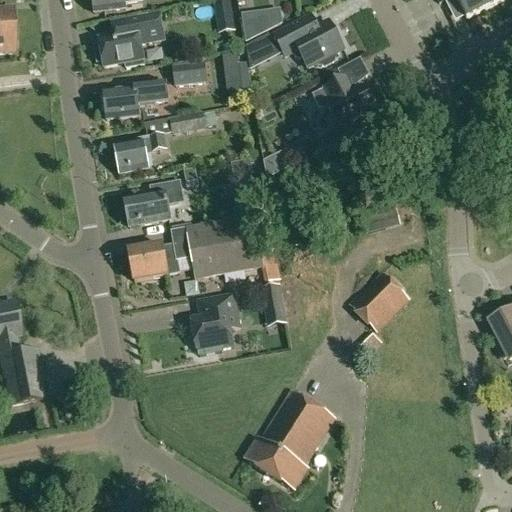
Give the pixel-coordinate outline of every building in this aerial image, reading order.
[(92,0),(94,16),(125,12),(124,6),(138,4),(137,0),(92,0)] [(452,0),(456,2),(466,22),(485,12),(478,0),(442,0),(444,3),(450,0),(452,0)] [(478,0),(485,12),(503,3),(502,0),(478,0)] [(0,10),(0,56),(14,56),(12,10),(0,10)] [(279,11),(241,17),(246,45),(281,26),(279,11)] [(164,43),(159,17),(111,26),(114,39),(99,42),(100,48),(94,49),(97,67),(103,66),(104,70),(126,66),(126,71),(144,68),(140,47),(164,43)] [(269,37),(245,49),(246,53),(248,72),(282,54),(283,57),(290,53),(294,61),(299,62),(302,60),(307,71),(319,64),(321,67),(325,69),(332,65),(334,60),(332,58),(343,52),(328,25),(314,33),(310,31),(305,22),(274,38),(275,40),(271,42),(269,37)] [(203,69),(173,72),(175,91),(205,88),(203,69)] [(341,82),(311,97),(318,110),(323,112),(326,110),(337,131),(334,132),(332,137),(337,146),(371,128),(367,119),(376,115),(374,113),(372,108),(373,104),(369,97),(366,96),(362,90),(357,92),(353,94),(345,80),(341,82)] [(138,120),(137,108),(167,105),(165,87),(129,91),(130,94),(103,97),(106,124),(138,120)] [(172,138),(205,132),(205,130),(216,129),(214,114),(202,116),(202,115),(169,121),(172,138)] [(145,157),(164,153),(162,139),(137,143),(137,146),(114,151),(119,178),(148,172),(145,157)] [(267,181),(282,173),(274,157),(264,163),(267,181)] [(170,224),(167,209),(185,205),(181,183),(150,189),(151,200),(124,205),(129,231),(157,226),(170,224)] [(260,216),(256,194),(236,197),(238,209),(233,210),(235,221),(260,216)] [(360,213),(366,237),(426,219),(421,197),(360,213)] [(252,219),(186,231),(192,260),(195,282),(261,271),(256,243),(252,219)] [(192,260),(186,231),(170,234),(172,247),(175,263),(176,263),(192,260)] [(278,285),(270,241),(256,243),(261,271),(264,288),(278,285)] [(179,276),(176,263),(175,263),(172,247),(129,255),(134,285),(168,279),(167,278),(179,276)] [(381,274),(347,307),(376,336),(409,303),(381,274)] [(265,320),(283,317),(284,316),(280,288),(260,292),(265,320)] [(239,331),(233,299),(197,305),(200,321),(191,323),(193,336),(191,339),(193,348),(196,350),(196,352),(198,352),(199,360),(223,356),(223,351),(232,349),(229,333),(239,331)] [(11,408),(43,402),(37,374),(39,373),(36,355),(19,359),(15,339),(19,338),(12,306),(0,308),(0,367),(2,380),(5,379),(11,408)] [(508,359),(510,364),(511,362),(511,314),(490,326),(501,348),(498,349),(505,361),(508,359)] [(358,350),(368,358),(381,345),(372,337),(358,350)] [(303,469),(334,421),(292,395),(262,443),(259,441),(245,463),(293,493),(307,471),(303,469)]
